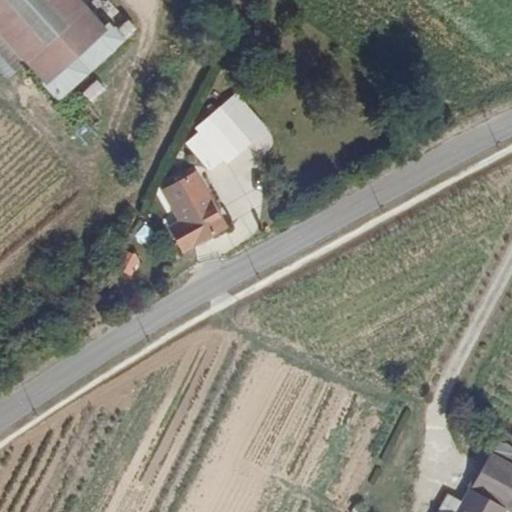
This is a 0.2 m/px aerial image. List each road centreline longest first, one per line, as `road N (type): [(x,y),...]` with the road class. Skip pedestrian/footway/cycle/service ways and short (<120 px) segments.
road 1 (tertiary): [(0,417),(323,223),(511,126)]
road 2 (unknown): [(0,309),(144,236)]
